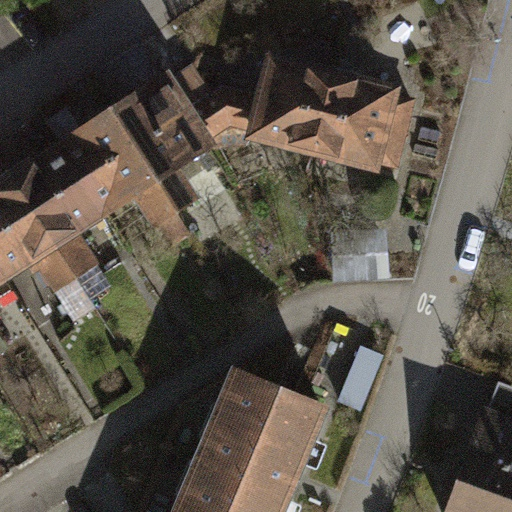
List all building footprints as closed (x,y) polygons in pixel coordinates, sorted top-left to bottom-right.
[(303,162),(324,69),(255,54),(248,84),(215,79),(178,99),(206,144),(221,132),(236,134),(233,147),(303,162)] [(324,69),(303,162),(372,178),(374,169),(387,173),(405,96),(391,93),(393,85),(324,69)] [(105,108),(169,210),(193,195),(181,177),(214,156),(206,144),(178,99),(161,73),(105,108)] [(52,141),(101,219),(129,201),(156,242),(180,227),(169,210),(105,108),(52,141)] [(101,219),(52,141),(1,174),(77,294),(104,277),(77,234),(101,219)] [(0,174),(0,276),(2,279),(17,303),(41,288),(54,309),(77,294),(1,174),(0,174)] [(393,287),(390,235),(330,238),(333,290),(393,287)] [(298,397),(227,369),(169,511),(282,511),(325,407),(298,397)] [(496,415),(486,411),(453,511),(511,511),(511,393),(504,391),(496,415)]
